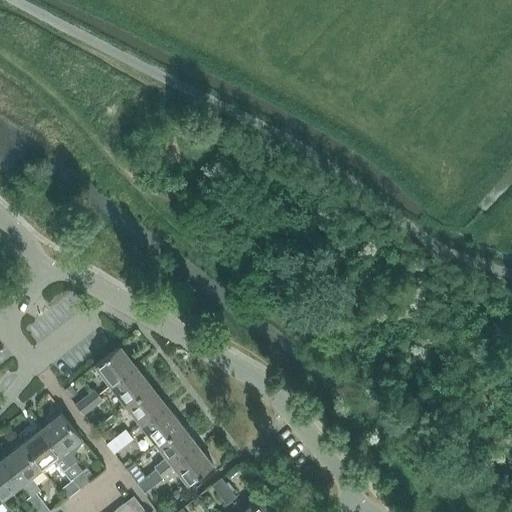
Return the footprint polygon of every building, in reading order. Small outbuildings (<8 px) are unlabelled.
[(95,363),(110,383),(135,364),(120,344),(95,363)] [(110,383),(126,403),(151,384),(135,364),(110,383)] [(63,388),(70,396),(76,392),(69,383),(63,388)] [(126,403),(141,423),(166,404),(151,384),(126,403)] [(95,388),(86,396),(93,405),(102,397),(95,388)] [(86,396),(75,403),(83,413),(93,405),(86,396)] [(141,423),(157,443),(182,424),(166,404),(141,423)] [(61,411),(42,427),(61,452),(71,464),(74,461),(75,460),(75,461),(78,459),(74,454),(82,442),(84,440),(81,436),(61,411)] [(157,443),(167,456),(155,465),(156,467),(147,474),(154,483),(164,476),(160,472),(172,463),(197,443),(182,424),(157,443)] [(42,427),(22,442),(41,467),(41,468),(53,459),(70,481),(73,479),(82,471),(74,461),(71,464),(61,452),(42,427)] [(126,427),(116,435),(123,444),(133,436),(126,427)] [(123,444),(116,435),(106,443),(113,452),(123,444)] [(2,458),(22,483),(31,495),(39,488),(30,476),(41,467),(22,442),(2,458)] [(197,443),(172,463),(160,472),(164,476),(167,480),(179,471),(188,483),(213,463),(197,443)] [(2,458),(0,459),(0,495),(2,498),(22,483),(2,458)] [(226,474),(225,475),(229,479),(239,471),(236,466),(226,474)] [(82,471),(73,479),(80,488),(89,481),(87,477),(82,471)] [(154,483),(147,474),(137,482),(144,491),(154,483)] [(211,484),(220,494),(229,487),(221,477),(211,484)] [(229,487),(220,494),(227,504),(236,497),(229,487)] [(26,499),(33,508),(43,501),(36,491),(26,499)] [(146,511),(133,494),(123,502),(131,511),(146,511)] [(273,511),(261,496),(241,511),(273,511)] [(43,501),(33,508),(36,511),(47,511),(51,510),(43,501)] [(131,511),(123,502),(114,509),(115,511),(131,511)]
